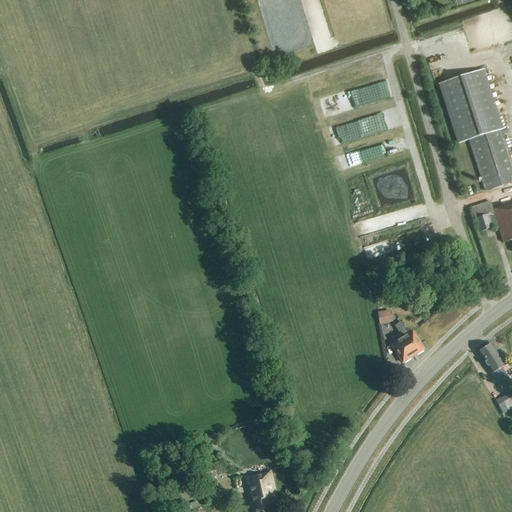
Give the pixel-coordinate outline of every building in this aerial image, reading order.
[(484,71),(440,85),(458,143),(468,140),(485,192),(511,182),(511,170),(499,131),(503,129),(484,71)] [(511,203),(493,209),(491,201),(472,208),(478,233),(497,227),(503,244),(511,241),(511,244),(511,203)] [(389,311),(378,313),(380,324),(391,322),(389,311)] [(402,363),(423,350),(412,332),(408,335),(400,323),(394,326),(402,339),(391,346),(402,363)] [(503,392),(511,385),(511,384),(502,368),(504,366),(491,345),(478,353),(503,392)] [(511,392),(501,400),(500,398),(496,401),(505,416),(511,410),(511,392)] [(212,464),(189,471),(194,485),(216,477),(227,473),(223,461),(212,465),(212,464)] [(253,507),(254,511),(269,511),(267,503),(276,501),(270,472),(244,477),(251,507),(253,507)]
